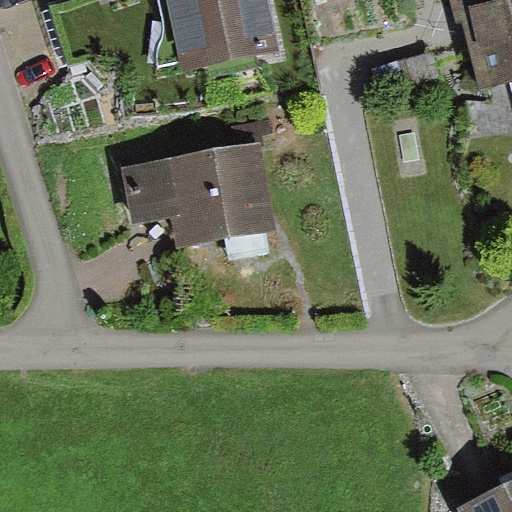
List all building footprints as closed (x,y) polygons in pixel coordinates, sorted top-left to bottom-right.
[(165,0),(182,73),(282,51),(271,0),(165,0)] [(511,0),(446,0),(452,23),(458,22),(476,93),(511,84),(511,0)] [(434,55),(398,65),(406,90),(441,79),(434,55)] [(398,65),(372,73),(379,98),(406,90),(398,65)] [(260,143),(121,167),(132,227),(173,220),(178,248),(227,240),(267,233),(275,232),(267,179),(260,143)] [(267,233),(227,240),(230,259),(270,253),(267,233)] [(6,269),(0,273),(0,316),(11,322),(6,269)] [(505,485),(455,510),(455,511),(511,511),(511,473),(502,479),(505,485)]
